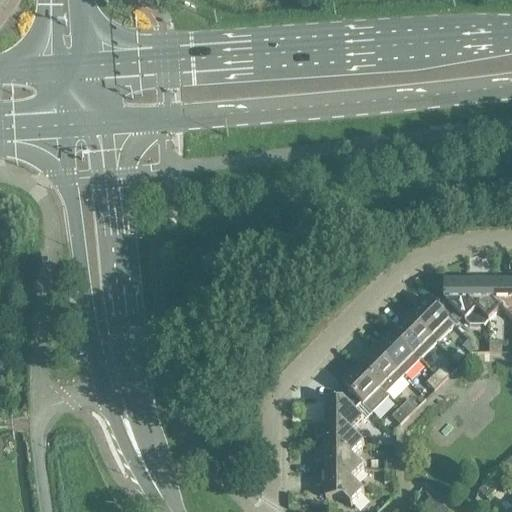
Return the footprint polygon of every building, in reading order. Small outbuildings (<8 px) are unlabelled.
[(511,283),(492,284),(492,300),(501,310),(511,321),(511,283)] [(432,305),(446,319),(455,312),(473,330),(484,318),(477,310),(468,301),(468,284),(445,284),(444,300),(438,300),(432,305)] [(492,284),(468,284),(468,301),(477,310),(484,318),(489,322),(501,310),(492,300),(492,284)] [(428,301),(410,319),(431,340),(449,322),(446,319),(432,305),(428,301)] [(410,319),(393,336),(414,357),(431,340),(410,319)] [(393,336),(377,352),(376,353),(397,374),(414,357),(393,336)] [(489,355),(500,355),(500,344),(489,344),(489,355)] [(376,353),(359,369),(380,391),(397,374),(376,353)] [(459,369),(466,360),(459,353),(451,360),(459,369)] [(342,386),(347,391),(361,405),(372,416),(389,399),(380,391),(359,369),(342,386)] [(442,369),(434,377),(441,385),(449,377),(442,369)] [(441,385),(434,377),(426,385),(433,393),(441,385)] [(354,413),(361,405),(347,391),(339,398),(339,403),(326,403),(326,427),(326,428),(342,428),(351,437),(353,435),(364,424),(354,413)] [(408,403),(400,411),(408,418),(416,410),(408,403)] [(408,418),(400,411),(392,419),(400,426),(408,418)] [(326,428),(326,427),(315,427),(315,439),(326,439),(326,450),(326,452),(342,452),(351,461),(352,459),(364,447),(353,435),(351,437),(342,428),(326,428)] [(326,463),(326,475),(326,476),(342,476),(351,485),(353,483),(365,471),(352,459),(351,461),(342,452),(326,452),(326,450),(315,451),(315,463),(326,463)] [(385,462),(385,473),(397,473),(397,462),(385,462)] [(397,473),(385,473),(385,483),(397,483),(397,473)] [(326,476),(326,475),(315,475),(315,487),(326,487),(326,500),(344,500),(351,509),(365,495),(353,483),(351,485),(342,476),(326,476)] [(494,493),(486,486),(478,493),(486,501),(494,493)] [(429,511),(434,511),(440,506),(432,498),(424,507),(429,511)]
